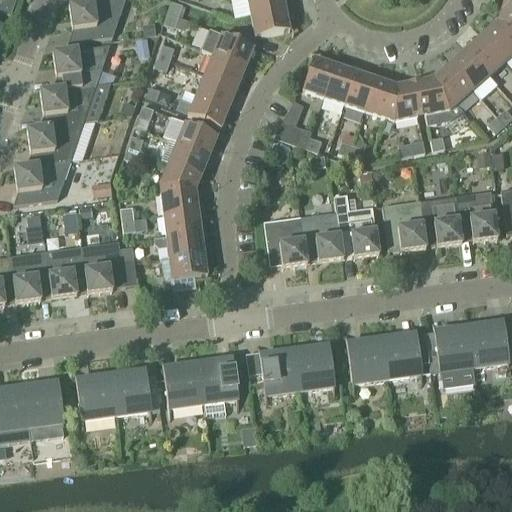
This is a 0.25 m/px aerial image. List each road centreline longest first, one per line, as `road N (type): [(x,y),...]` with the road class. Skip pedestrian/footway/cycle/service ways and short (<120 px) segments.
road 1 (residential): [(228,325),(221,245),(230,175),(249,122),(313,29)]
road 2 (residential): [(228,325),(511,291)]
road 3 (residential): [(0,362),(228,325)]
road 4 (residential): [(313,29),(359,60),(407,60),(433,48),(467,0)]
